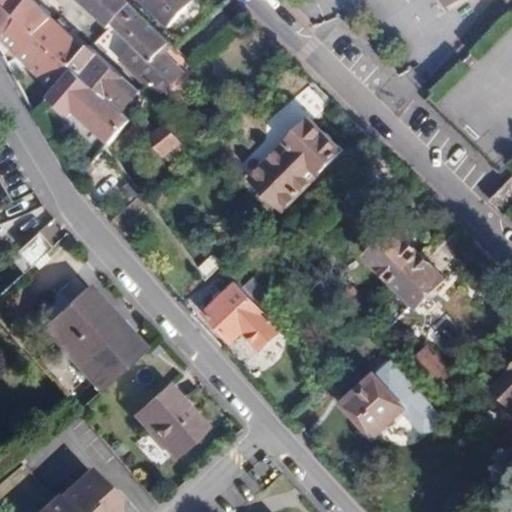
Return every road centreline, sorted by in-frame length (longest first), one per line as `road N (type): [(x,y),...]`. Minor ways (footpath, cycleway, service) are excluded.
road 1 (residential): [(0,85),(78,212),(352,511)]
road 2 (residential): [(511,254),(256,0)]
